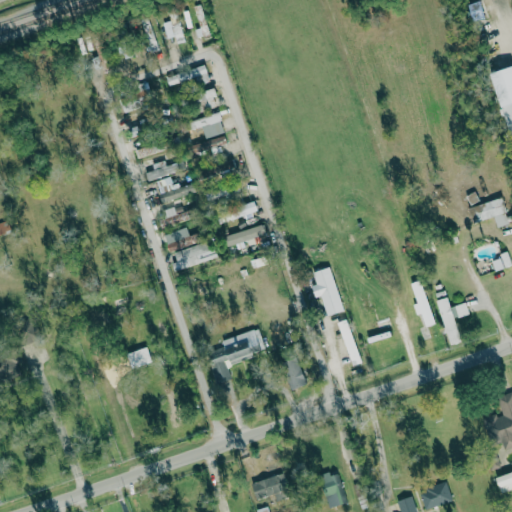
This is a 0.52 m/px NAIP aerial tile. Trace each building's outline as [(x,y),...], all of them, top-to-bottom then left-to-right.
[(209,34),(200,4),(193,6),(200,28),(194,29),(197,38),(209,34)] [(175,36),(177,44),(184,42),(176,13),(169,15),(171,20),(163,23),(167,38),(175,36)] [(140,20),(150,52),(158,50),(148,18),(140,20)] [(168,85),(194,78),(196,84),(209,81),(204,65),(166,76),(168,85)] [(511,66),(491,73),(511,141),(511,140),(511,66)] [(202,126),(204,137),(223,134),(220,113),(190,119),(192,128),(202,126)] [(226,144),(223,135),(188,146),(190,155),(226,144)] [(137,158),(162,150),(159,141),(135,149),(137,158)] [(147,180),(184,169),(181,161),(166,166),(164,160),(151,164),(153,170),(145,172),(147,180)] [(208,165),(212,180),(235,175),(232,160),(208,165)] [(185,184),(159,187),(161,200),(187,197),(185,184)] [(206,192),(209,204),(241,197),(238,184),(206,192)] [(508,224),(500,198),(472,207),(476,222),(493,217),(497,228),(508,224)] [(231,220),(257,210),(253,201),(227,211),(231,220)] [(193,219),(191,210),(159,218),(161,227),(193,219)] [(0,236),(8,235),(5,222),(0,222),(0,236)] [(266,236),(263,224),(223,236),(226,248),(266,236)] [(188,235),(186,227),(163,234),(169,252),(202,241),(199,232),(188,235)] [(215,257),(209,240),(173,253),(176,261),(171,263),(174,271),(215,257)] [(491,259),(495,271),(511,265),(507,253),(491,259)] [(266,264),(264,256),(250,260),(252,268),(266,264)] [(320,296),(326,316),(343,311),(329,267),(312,272),(316,284),(311,286),(315,297),(320,296)] [(417,303),(412,305),(416,315),(421,314),(425,327),(434,324),(420,280),(410,283),(417,303)] [(436,300),(447,339),(458,336),(453,319),(469,314),(465,302),(450,307),(447,297),(436,300)] [(360,363),(347,319),(337,322),(351,366),(360,363)] [(231,364),(265,350),(256,327),(222,341),(231,364)] [(131,369),(151,363),(146,347),(126,353),(131,369)] [(205,354),(217,384),(231,378),(227,366),(229,365),(222,347),(205,354)] [(305,386),(297,357),(281,362),(289,390),(305,386)] [(482,419),(490,444),(501,441),(504,450),(511,446),(511,392),(497,397),(501,413),(482,419)] [(319,476),(328,508),(346,503),(337,471),(319,476)] [(511,471),(495,477),(500,493),(511,488),(511,471)] [(279,494),(275,477),(251,482),(255,499),(279,494)] [(424,509),(452,501),(446,482),(418,491),(424,509)] [(396,501),(399,511),(415,511),(411,497),(396,501)]
